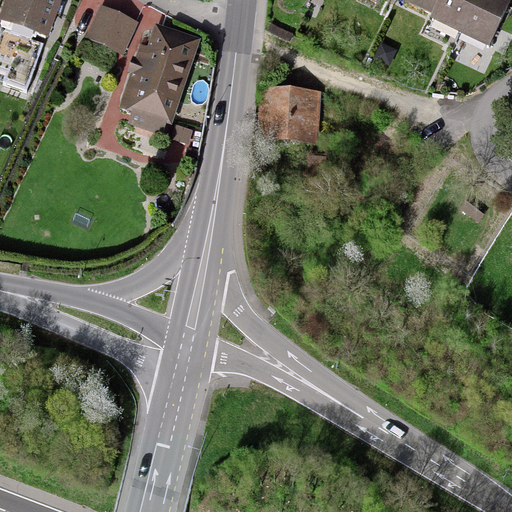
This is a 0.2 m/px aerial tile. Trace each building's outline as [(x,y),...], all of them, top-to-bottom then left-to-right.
[(43,43),(56,0),(11,0),(1,29),(43,43)] [(432,13),(462,29),(476,0),(416,0),(415,5),(432,13)] [(511,4),(501,0),(476,0),(462,29),(491,43),(511,4)] [(132,24),(97,9),(83,41),(118,56),(132,24)] [(43,43),(1,29),(0,32),(0,72),(6,74),(2,87),(26,95),(43,43)] [(164,127),(191,44),(151,31),(123,114),(164,127)] [(311,145),(312,97),(256,95),(255,143),(311,145)]
